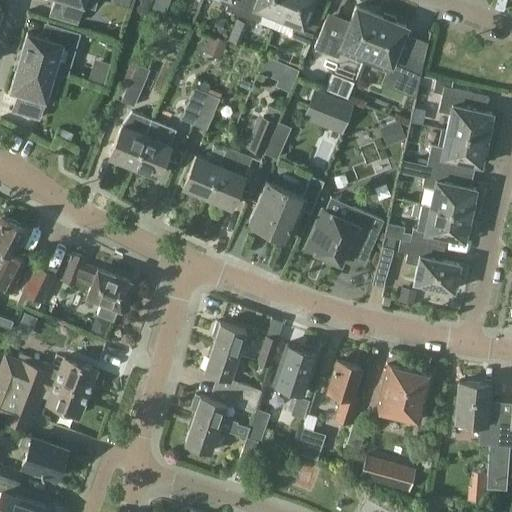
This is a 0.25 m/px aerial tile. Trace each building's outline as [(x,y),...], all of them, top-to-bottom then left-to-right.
[(77,23),(83,0),(53,0),(49,14),(77,23)] [(229,0),(226,9),(237,14),(242,0),(229,0)] [(277,17),(283,0),(242,0),(237,14),(257,22),(261,11),(277,17)] [(283,0),(277,17),(295,25),(291,36),(307,42),(320,11),(310,7),(312,0),(283,0)] [(361,63),(379,18),(356,8),(350,23),(328,14),(314,50),(338,59),(339,55),(361,63)] [(411,30),(379,18),(361,63),(387,74),(385,79),(406,87),(404,95),(415,100),(427,44),(408,36),(411,30)] [(43,38),(26,33),(18,61),(53,71),(61,43),(72,45),(76,31),(48,22),(43,38)] [(39,118),(53,71),(18,61),(10,89),(17,92),(11,110),(39,118)] [(278,79),(276,84),(290,91),(299,69),(285,63),(278,79)] [(132,105),(147,69),(135,65),(121,100),(132,105)] [(445,130),(485,139),(491,112),(483,111),(486,95),(449,87),(450,83),(435,79),(432,91),(441,93),(437,111),(449,113),(445,130)] [(196,80),(193,88),(206,93),(209,85),(196,80)] [(351,102),(314,87),(303,115),(339,130),(351,102)] [(193,124),(206,93),(193,88),(180,118),(193,124)] [(206,93),(193,124),(204,129),(217,98),(206,93)] [(264,153),(276,122),(280,112),(268,107),(264,115),(260,113),(247,146),(264,153)] [(133,166),(151,122),(130,113),(121,124),(108,155),(133,166)] [(151,122),(133,166),(156,175),(174,131),(151,122)] [(276,122),(264,153),(277,158),(289,127),(276,122)] [(356,135),(359,146),(376,140),(373,129),(356,135)] [(479,165),(485,139),(445,130),(441,147),(430,144),(425,165),(459,172),(462,161),(479,165)] [(206,196),(224,152),(211,147),(206,159),(195,155),(182,186),(206,196)] [(224,152),(206,196),(230,206),(243,175),(229,169),(235,156),(224,152)] [(375,172),(392,169),(390,156),(372,159),(375,172)] [(471,175),(459,172),(425,165),(420,164),(418,176),(423,177),(421,186),(432,188),(429,205),(469,214),(474,188),(468,186),(471,175)] [(288,239),(302,206),(309,208),(322,178),(311,174),(302,196),(265,180),(248,222),(288,239)] [(386,184),(371,182),(369,199),(384,201),(386,184)] [(320,206),(302,245),(339,260),(342,253),(351,258),(353,253),(364,259),(382,218),(330,195),(324,207),(320,206)] [(463,240),(469,214),(429,205),(425,222),(414,220),(411,233),(409,240),(442,248),(445,236),(463,240)] [(9,219),(2,216),(0,220),(0,259),(4,262),(0,270),(0,284),(14,292),(30,260),(17,254),(21,247),(19,244),(27,229),(19,224),(15,221),(9,219)] [(402,231),(401,239),(409,240),(411,233),(402,231)] [(442,248),(409,240),(401,239),(399,238),(396,250),(407,252),(404,262),(416,264),(412,281),(452,290),(458,263),(440,259),(442,248)] [(82,262),(85,256),(73,251),(62,278),(75,283),(78,276),(91,281),(86,295),(100,301),(96,313),(110,319),(113,320),(117,307),(119,308),(121,305),(125,292),(130,280),(96,268),(82,262)] [(41,302),(57,271),(34,260),(32,265),(21,289),(19,293),(27,296),(41,302)] [(28,263),(16,287),(21,289),(32,265),(28,263)] [(20,293),(16,303),(23,306),(27,296),(20,293)] [(7,350),(19,355),(33,319),(21,315),(7,350)] [(212,346),(237,354),(245,330),(220,322),(219,322),(216,321),(211,335),(215,336),(212,346)] [(268,365),(276,341),(264,337),(256,361),(268,365)] [(308,374),(315,352),(285,343),(278,364),(272,382),(286,387),(292,369),(308,374)] [(203,370),(215,374),(229,379),(237,354),(212,346),(203,370)] [(53,367),(18,355),(9,351),(4,349),(0,360),(0,418),(30,429),(45,389),(50,390),(54,380),(58,369),(53,367)] [(54,380),(87,393),(96,369),(63,356),(58,369),(54,380)] [(350,422),(357,397),(352,396),(361,367),(335,359),(326,391),(340,395),(333,417),(350,422)] [(415,419),(426,374),(386,365),(375,409),(415,419)] [(78,416),(87,393),(54,380),(50,390),(45,403),(78,416)] [(236,381),(232,392),(257,401),(260,389),(236,381)] [(497,445),(500,403),(488,402),(490,384),(458,381),(455,421),(479,423),(477,443),(497,445)] [(257,401),(232,392),(229,403),(254,410),(254,409),(257,401)] [(196,395),(192,407),(195,408),(192,419),(217,427),(233,432),(237,421),(221,416),(225,403),(209,398),(200,395),(200,396),(196,395)] [(511,403),(500,403),(497,445),(511,445),(511,403)] [(254,410),(253,412),(246,434),(259,439),(267,414),(254,409),(254,410)] [(209,452),(217,427),(192,419),(184,443),(209,452)] [(314,458),(323,433),(299,425),(291,450),(314,458)] [(56,478),(66,448),(31,436),(22,433),(18,445),(27,448),(20,466),(56,478)] [(248,463),(255,441),(245,438),(239,460),(248,463)] [(437,443),(432,473),(443,475),(448,445),(437,443)] [(408,489),(414,468),(367,455),(362,476),(408,489)] [(487,462),(485,488),(505,489),(507,463),(487,462)] [(0,490),(1,491),(3,483),(16,487),(21,472),(0,464),(0,490)] [(469,485),(468,498),(483,499),(484,486),(469,485)] [(43,511),(46,506),(1,491),(0,492),(0,511),(43,511)]
